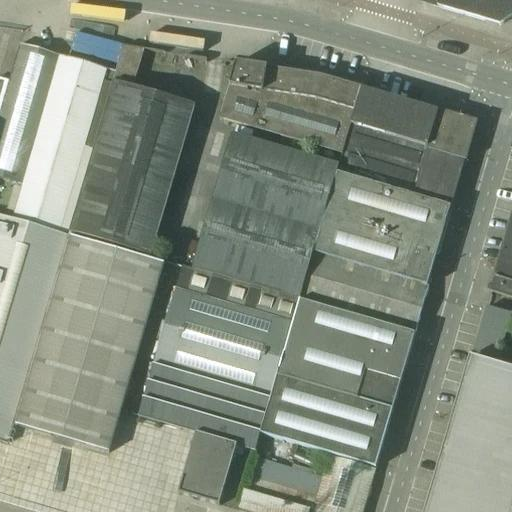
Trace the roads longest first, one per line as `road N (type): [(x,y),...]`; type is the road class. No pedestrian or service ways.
road 1 (unclassified): [(390,511),(511,107)]
road 2 (unclassified): [(511,86),(279,20),(150,0)]
